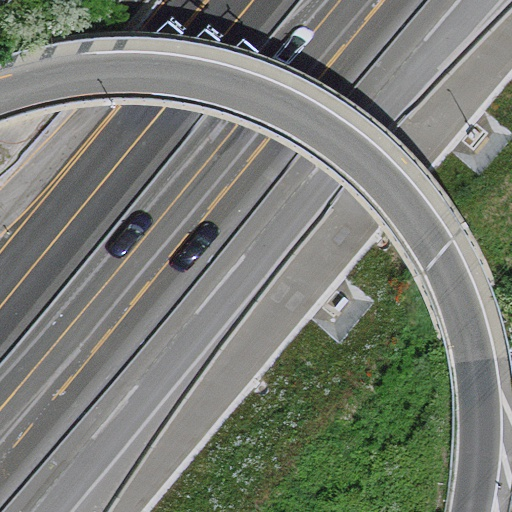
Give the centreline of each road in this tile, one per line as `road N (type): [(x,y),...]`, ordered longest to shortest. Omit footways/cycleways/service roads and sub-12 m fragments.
road 1 (primary): [(475,511),(485,427),(477,348),(445,260),(379,166),(299,109),(232,83),(136,71),(62,77),(0,94)]
road 2 (motorway): [(0,485),(316,97)]
road 3 (motorway): [(247,0),(0,301)]
road 4 (motorway): [(224,0),(0,212)]
road 5 (motorway): [(316,97),(426,0)]
road 6 (motorway): [(316,97),(388,0)]
